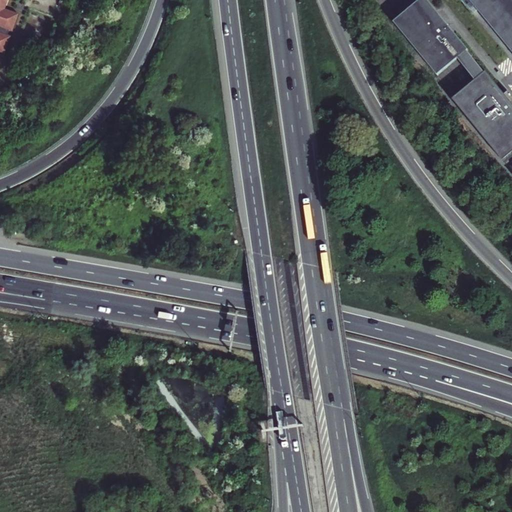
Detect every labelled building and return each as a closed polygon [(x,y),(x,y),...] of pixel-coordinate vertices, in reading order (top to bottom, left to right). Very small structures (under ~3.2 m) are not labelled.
[(0,0),(0,52),(7,55),(13,37),(10,36),(12,31),(15,32),(21,15),(7,10),(5,9),(8,0),(0,0)] [(437,76),(468,50),(429,0),(422,0),(396,23),(437,76)] [(511,0),(470,0),(511,50),(511,0)] [(454,100),(504,161),(511,153),(511,104),(505,96),(486,73),(454,100)] [(36,234),(10,229),(9,236),(35,241),(36,234)]
